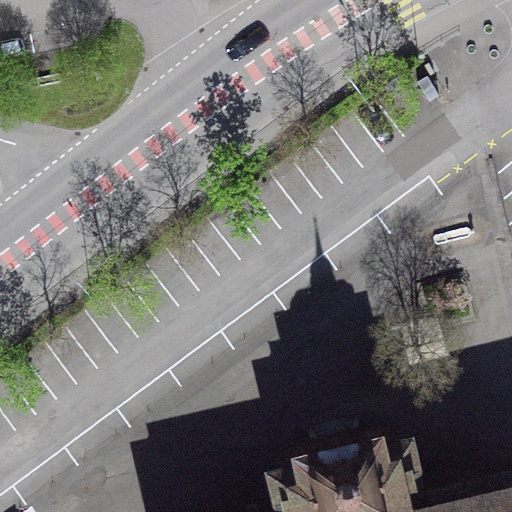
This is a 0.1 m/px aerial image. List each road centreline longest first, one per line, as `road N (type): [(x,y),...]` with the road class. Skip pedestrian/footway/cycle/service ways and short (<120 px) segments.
road 1 (primary): [(246,73),(35,236)]
road 2 (residential): [(246,73),(195,27),(134,0)]
road 3 (primary): [(355,0),(246,73)]
